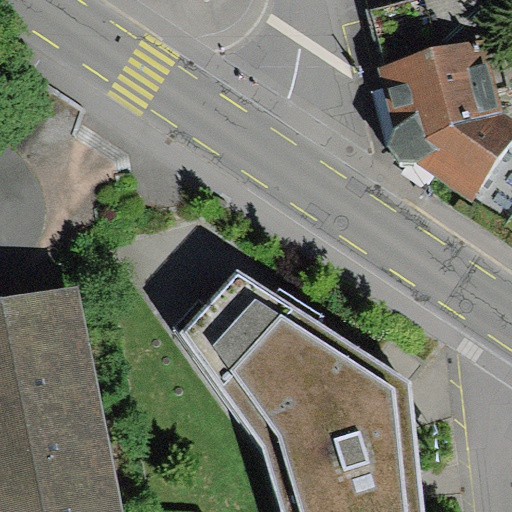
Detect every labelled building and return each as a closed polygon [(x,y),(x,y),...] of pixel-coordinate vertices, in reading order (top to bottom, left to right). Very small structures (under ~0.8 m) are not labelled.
[(464,197),(474,203),(511,146),(511,122),(503,116),(497,91),(472,0),(404,0),(371,9),(387,71),(381,72),(397,135),(390,154),(402,169),(421,169),(464,197)] [(485,0),(472,0),(497,91),(508,88),(485,0)] [(0,280),(0,309),(76,294),(70,266),(0,280)] [(423,511),(409,382),(240,275),(182,332),(265,447),(284,511),(423,511)] [(127,511),(84,293),(76,294),(0,309),(0,511),(127,511)]
